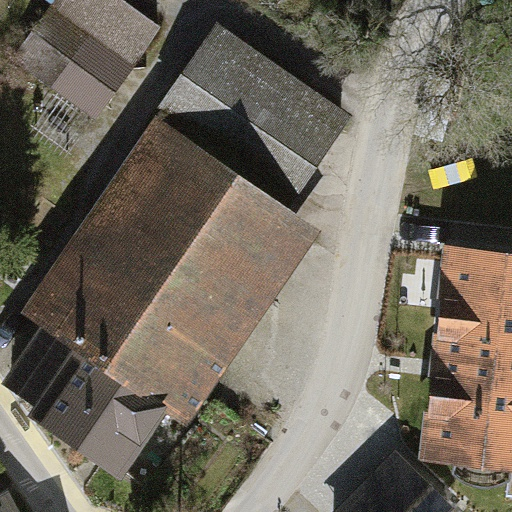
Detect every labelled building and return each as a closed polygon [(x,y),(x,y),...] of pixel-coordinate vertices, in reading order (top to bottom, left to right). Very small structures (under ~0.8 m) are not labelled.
[(165,28),(123,0),(59,0),(52,12),(137,70),(165,28)] [(358,123),(217,27),(159,111),(297,201),(358,123)] [(323,234),(156,122),(23,322),(42,341),(12,386),(30,396),(16,416),(122,495),(166,423),(187,433),(323,234)] [(511,262),(444,254),(418,472),(511,483),(511,262)] [(24,511),(18,499),(0,507),(0,511),(24,511)]
